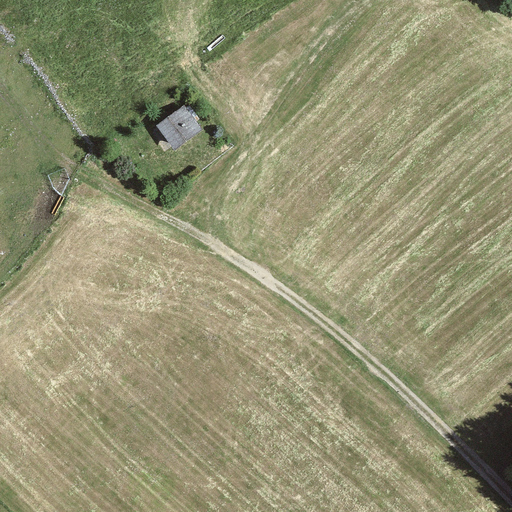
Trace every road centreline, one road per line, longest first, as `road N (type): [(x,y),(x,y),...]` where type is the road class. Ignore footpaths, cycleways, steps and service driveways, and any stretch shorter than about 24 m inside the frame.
road 1 (track): [(81,170),(283,288),(357,346),(511,495)]
road 2 (track): [(228,253),(235,195),(316,65),(356,16),(381,0)]
